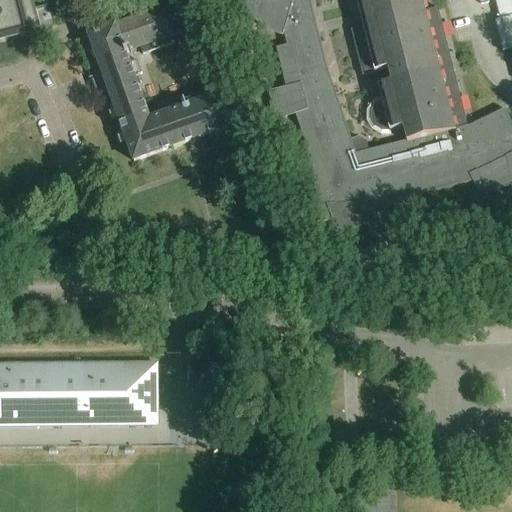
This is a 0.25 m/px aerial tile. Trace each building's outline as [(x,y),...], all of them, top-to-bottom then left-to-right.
[(0,0),(0,41),(28,35),(23,13),(34,11),(31,0),(0,0)] [(194,25),(210,19),(202,0),(189,0),(186,1),(194,25)] [(243,0),(245,3),(255,17),(268,27),(283,34),(287,48),(276,51),(279,64),(286,93),(272,97),(276,108),(268,111),(272,122),(287,117),(295,115),(312,167),(317,225),(335,223),(340,235),(374,222),(374,212),(424,196),(476,184),(480,192),(511,186),(511,126),(505,112),(470,128),(468,129),(458,89),(437,10),(425,13),(421,0),(243,0)] [(511,0),(494,0),(500,21),(494,23),(503,54),(511,51),(511,0)] [(169,7),(87,36),(101,74),(113,108),(133,164),(232,129),(225,109),(220,96),(149,122),(134,79),(141,76),(136,63),(129,66),(126,56),(133,54),(132,52),(139,49),(142,57),(170,48),(167,40),(179,35),(169,7)] [(466,112),(476,109),(468,82),(459,84),(466,112)] [(0,419),(159,417),(159,364),(0,366),(0,419)] [(240,367),(188,367),(187,383),(240,383),(240,367)] [(226,430),(242,430),(242,406),(226,406),(226,430)]
